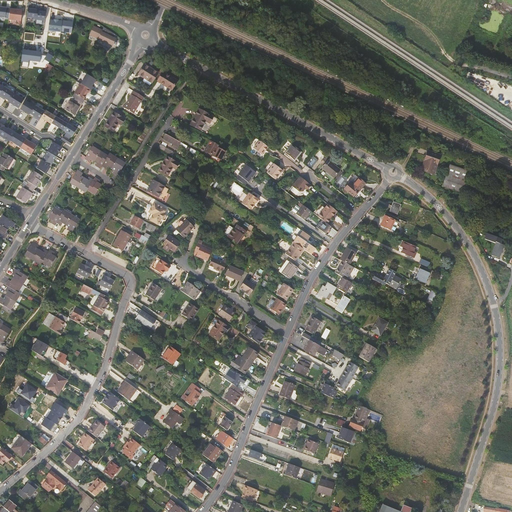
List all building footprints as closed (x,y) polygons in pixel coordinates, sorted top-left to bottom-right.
[(10,9),(0,6),(0,17),(9,19),(10,9)] [(22,10),(10,9),(9,19),(9,20),(21,21),(22,10)] [(37,10),(27,9),(26,18),(35,19),(36,11),(37,10)] [(35,19),(35,20),(45,21),(46,13),(36,11),(35,19)] [(74,18),(63,16),(62,25),(72,28),(74,18)] [(54,21),(50,20),(48,31),(61,33),(62,25),(62,22),(58,21),(54,20),(54,21)] [(113,46),(118,37),(115,34),(104,27),(103,30),(94,26),(89,36),(113,46)] [(35,34),(25,32),(24,40),(34,41),(35,34)] [(21,48),(19,67),(45,68),(54,55),(41,51),(21,48)] [(146,76),(153,81),(159,73),(145,64),(139,74),(145,78),(146,76)] [(157,80),(172,91),(179,82),(163,71),(157,80)] [(466,79),(487,90),(486,90),(488,90),(490,91),(496,94),(498,95),(499,93),(500,86),(496,84),(497,82),(492,80),(480,78),(472,74),(470,73),(466,79)] [(96,80),(87,74),(81,84),(91,89),(96,80)] [(75,93),(84,99),(87,92),(88,93),(91,89),(81,84),(75,93)] [(14,93),(4,87),(0,93),(0,96),(3,98),(3,97),(5,98),(9,101),(14,93)] [(124,107),(133,113),(141,101),(142,101),(144,98),(134,90),(131,94),(132,95),(124,107)] [(8,102),(19,108),(24,100),(14,93),(9,101),(8,102)] [(83,102),(75,98),(73,102),(70,100),(65,109),(74,114),(76,110),(78,111),(83,102)] [(26,101),(20,109),(30,115),(30,114),(35,106),(26,101)] [(35,119),(39,121),(40,119),(45,111),(36,105),(35,106),(30,114),(34,116),(36,117),(35,119)] [(45,111),(40,119),(44,121),(45,120),(51,124),(52,123),(56,116),(46,110),(45,111)] [(105,126),(113,131),(118,123),(121,124),(124,118),(114,112),(105,126)] [(195,128),(207,135),(212,126),(215,127),(218,121),(203,113),(195,128)] [(52,123),(63,130),(68,124),(56,116),(52,123)] [(68,124),(63,130),(72,136),(77,129),(68,124)] [(7,129),(4,127),(0,133),(0,135),(10,142),(10,141),(15,133),(8,128),(7,129)] [(26,139),(15,133),(10,141),(21,147),(26,139)] [(181,143),(166,134),(164,139),(179,148),(181,143)] [(71,145),(73,142),(63,136),(61,139),(71,145)] [(21,148),(31,154),(37,146),(26,139),(21,147),(21,148)] [(259,140),(258,142),(264,147),(266,149),(268,147),(259,140)] [(48,152),(57,157),(62,148),(54,142),(48,152)] [(218,147),(208,142),(203,151),(219,160),(224,151),(218,147)] [(264,147),(258,142),(253,148),(262,155),(266,149),(264,147)] [(287,152),(295,158),(301,150),(293,143),(287,152)] [(108,156),(92,146),(85,158),(90,161),(91,159),(97,162),(96,165),(101,168),(102,165),(107,168),(109,166),(115,170),(113,172),(118,175),(123,166),(125,163),(109,153),(108,156)] [(423,170),(434,174),(441,154),(429,150),(425,160),(427,161),(423,170)] [(47,152),(42,160),(51,165),(52,166),(57,157),(47,152)] [(14,159),(5,153),(1,158),(0,158),(0,168),(4,171),(6,168),(8,169),(14,159)] [(158,171),(171,179),(180,165),(168,157),(158,171)] [(323,159),(322,160),(324,161),(338,172),(339,171),(323,159)] [(51,165),(42,160),(37,168),(46,174),(49,170),(48,169),(49,167),(51,165)] [(324,161),(322,160),(317,166),(333,179),(338,172),(324,161)] [(239,174),(249,181),(251,178),(252,175),(253,176),(256,172),(246,164),(244,167),(243,167),(242,167),(241,167),(240,167),(240,168),(239,168),(239,169),(239,170),(240,170),(240,171),(238,174),(239,174)] [(267,172),(275,179),(282,171),(273,164),(267,172)] [(443,186),(493,204),(497,192),(466,181),(470,172),(450,165),(443,186)] [(28,185),(35,190),(37,186),(38,187),(41,182),(40,182),(43,176),(34,171),(28,181),(30,182),(28,185)] [(69,182),(85,192),(87,189),(94,194),(100,185),(97,183),(98,181),(94,178),(92,180),(87,177),(86,180),(80,176),(81,174),(76,171),(69,182)] [(236,179),(245,185),(248,181),(248,182),(249,181),(239,174),(236,179)] [(311,185),(300,176),(292,186),(299,192),(303,191),(306,187),(308,188),(311,185)] [(360,178),(354,184),(361,189),(366,183),(360,178)] [(148,191),(159,197),(164,187),(153,181),(149,189),(148,191)] [(229,190),(243,200),(248,191),(234,181),(229,190)] [(361,189),(354,184),(354,185),(351,182),(345,188),(354,196),(359,190),(360,190),(361,189)] [(33,193),(35,190),(28,185),(26,188),(24,187),(17,197),(27,203),(30,198),(31,199),(34,194),(33,193)] [(164,187),(159,197),(163,200),(169,189),(164,187)] [(241,203),(249,208),(251,208),(253,205),(253,203),(254,202),(256,203),(258,199),(248,192),(241,203)] [(167,206),(151,197),(143,213),(146,215),(149,216),(159,222),(167,206)] [(402,201),(394,198),(389,212),(397,215),(397,214),(398,214),(400,209),(399,209),(402,201)] [(318,216),(328,224),(331,219),(330,218),(336,210),(328,204),(318,216)] [(312,211),(303,205),(299,210),(296,214),(305,220),(312,211)] [(67,229),(72,232),(79,220),(63,210),(61,213),(53,208),(48,218),(50,219),(49,222),(54,225),(56,222),(61,225),(62,223),(68,226),(67,229)] [(0,221),(0,224),(8,229),(10,226),(13,228),(16,223),(4,215),(0,221)] [(142,220),(134,215),(129,224),(138,229),(142,220)] [(381,225),(391,229),(395,220),(385,216),(381,225)] [(176,230),(184,238),(189,233),(188,232),(194,226),(187,219),(176,230)] [(6,232),(8,229),(0,224),(0,234),(6,238),(9,233),(6,232)] [(223,236),(227,238),(233,230),(229,227),(223,236)] [(233,230),(227,238),(236,245),(242,237),(243,237),(246,234),(237,227),(234,231),(233,230)] [(332,228),(329,234),(333,236),(337,230),(332,228)] [(303,248),(311,254),(315,248),(309,243),(312,239),(309,237),(310,236),(302,230),(299,234),(298,236),(297,235),(293,241),(294,242),(303,248)] [(113,245),(125,252),(133,238),(121,231),(113,245)] [(166,242),(164,245),(169,249),(174,253),(177,249),(176,249),(180,243),(168,235),(164,241),(166,242)] [(504,246),(501,245),(503,241),(496,238),(494,245),(495,245),(491,255),(500,258),(504,246)] [(414,251),(416,246),(400,240),(398,245),(404,247),(402,253),(414,257),(416,252),(414,251)] [(24,255),(40,265),(42,262),(50,267),(55,257),(53,256),(54,253),(49,250),(47,253),(42,250),(41,252),(35,248),(36,246),(31,243),(24,255)] [(285,254),(295,260),(302,250),(293,243),(285,254)] [(208,260),(212,250),(201,245),(198,252),(196,256),(204,259),(208,260)] [(354,251),(344,247),(341,253),(350,258),(354,251)] [(350,258),(341,253),(338,258),(342,261),(348,263),(350,258)] [(223,272),(226,264),(223,262),(213,259),(210,266),(216,268),(215,270),(219,271),(220,270),(223,272)] [(281,273),(289,262),(286,260),(278,271),(281,273)] [(156,270),(163,276),(166,271),(168,272),(171,267),(162,261),(156,270)] [(342,277),(349,264),(348,263),(342,261),(335,273),(342,277)] [(297,267),(289,262),(281,273),(289,279),(297,267)] [(78,273),(89,279),(93,270),(90,269),(90,268),(86,266),(82,265),(78,273)] [(239,282),(244,272),(229,266),(225,276),(239,282)] [(415,278),(425,283),(430,272),(420,268),(415,278)] [(0,298),(0,304),(9,310),(19,294),(17,293),(18,291),(17,291),(26,277),(14,269),(11,275),(14,276),(10,282),(8,281),(5,285),(7,287),(4,292),(6,294),(3,300),(0,298)] [(372,279),(385,286),(386,283),(394,287),(399,278),(395,276),(394,276),(387,273),(385,277),(376,272),(373,278),(372,279)] [(99,284),(110,290),(114,282),(111,280),(111,279),(107,277),(106,278),(103,276),(99,284)] [(346,293),(352,283),(343,277),(337,288),(346,293)] [(240,288),(250,295),(255,287),(245,280),(240,288)] [(330,297),(336,287),(327,282),(324,287),(322,285),(318,293),(321,295),(337,305),(336,306),(343,311),(350,299),(343,295),(342,297),(343,298),(340,303),(330,297)] [(147,295),(155,301),(163,289),(154,283),(149,291),(149,292),(147,295)] [(183,293),(193,300),(199,291),(193,287),(188,283),(184,289),(185,290),(183,293)] [(276,294),(286,301),(293,290),(284,284),(276,294)] [(94,306),(104,312),(108,305),(107,305),(109,302),(107,300),(99,296),(94,306)] [(279,315),(286,305),(277,299),(270,309),(279,315)] [(181,316),(191,322),(199,310),(189,304),(181,316)] [(218,315),(229,322),(235,314),(224,306),(218,315)] [(69,318),(77,323),(84,312),(75,307),(69,318)] [(135,319),(151,329),(157,320),(142,310),(135,319)] [(45,326),(56,334),(59,330),(57,329),(62,322),(52,315),(45,326)] [(306,330),(314,335),(321,321),(312,316),(307,326),(308,326),(306,330)] [(370,330),(379,335),(387,322),(378,317),(370,330)] [(209,335),(218,341),(224,333),(225,334),(229,329),(219,322),(209,335)] [(0,341),(1,342),(8,330),(0,325),(0,341)] [(251,325),(244,335),(248,338),(255,327),(251,325)] [(248,338),(258,345),(261,341),(261,340),(265,334),(255,327),(248,338)] [(100,341),(102,337),(95,333),(92,331),(88,337),(92,339),(93,337),(100,341)] [(43,357),(50,345),(38,338),(31,350),(43,357)] [(304,350),(313,355),(316,351),(324,355),(326,350),(309,340),(304,350)] [(359,356),(368,362),(376,349),(367,343),(359,356)] [(163,358),(173,365),(181,353),(171,346),(163,358)] [(243,358),(252,365),(259,355),(249,348),(243,358)] [(341,358),(343,355),(334,349),(332,353),(341,358)] [(66,365),(69,360),(66,359),(68,355),(61,351),(56,359),(66,365)] [(126,361),(137,370),(144,360),(132,351),(129,354),(130,355),(126,361)] [(246,374),(252,365),(243,358),(240,357),(236,362),(234,361),(232,365),(246,374)] [(308,365),(310,362),(301,358),(300,357),(294,370),(305,375),(309,365),(308,365)] [(344,373),(352,378),(358,367),(353,364),(350,362),(345,369),(346,370),(344,373)] [(230,368),(224,378),(234,385),(244,391),(250,381),(230,368)] [(53,376),(64,384),(66,380),(55,373),(53,376)] [(57,395),(64,384),(53,376),(46,388),(57,395)] [(344,391),(350,381),(347,379),(342,376),(342,377),(341,376),(336,386),(336,387),(344,391)] [(221,381),(229,387),(231,384),(223,378),(221,381)] [(17,384),(23,388),(26,384),(20,380),(17,384)] [(284,380),(278,395),(289,398),(294,384),(284,380)] [(115,392),(127,401),(135,389),(124,381),(115,392)] [(182,398),(192,405),(196,400),(195,399),(197,397),(198,397),(200,394),(198,392),(200,389),(192,383),(182,398)] [(321,392),(334,399),(338,392),(334,389),(334,388),(325,383),(325,384),(321,392)] [(242,397),(245,392),(244,391),(234,385),(225,398),(235,405),(241,396),(242,397)] [(105,400),(103,404),(112,411),(120,400),(110,393),(107,397),(105,400)] [(59,414),(68,422),(75,415),(47,397),(44,402),(60,414),(59,414)] [(178,405),(175,410),(181,414),(185,410),(178,405)] [(360,430),(368,409),(359,406),(355,414),(353,418),(352,417),(349,425),(360,430)] [(175,429),(184,418),(173,410),(171,413),(173,415),(167,424),(175,429)] [(226,429),(232,421),(225,416),(224,417),(219,424),(226,429)] [(285,416),(281,426),(294,430),(298,421),(285,416)] [(336,425),(342,427),(345,421),(338,418),(336,422),(336,425)] [(88,431),(97,437),(105,427),(96,420),(91,427),(91,426),(88,431)] [(141,420),(138,424),(136,427),(133,431),(142,438),(150,427),(141,420)] [(270,426),(268,430),(267,430),(265,435),(276,439),(281,426),(272,422),(270,426)] [(355,432),(342,427),(338,439),(351,443),(355,432)] [(227,446),(233,438),(221,430),(218,428),(216,430),(219,433),(215,438),(227,446)] [(80,445),(87,450),(95,440),(85,433),(82,437),(83,438),(79,444),(80,445)] [(38,440),(45,445),(49,439),(43,434),(38,440)] [(13,446),(23,454),(27,449),(26,448),(30,443),(21,436),(13,446)] [(125,448),(132,455),(140,445),(133,439),(129,443),(125,448)] [(314,453),(318,443),(308,439),(305,447),(304,447),(303,449),(314,453)] [(207,457),(212,461),(216,456),(215,455),(220,448),(211,441),(202,453),(207,457)] [(173,460),(181,449),(173,443),(165,454),(173,460)] [(22,455),(23,454),(13,446),(12,447),(22,455)] [(1,449),(11,457),(12,456),(3,447),(1,449)] [(129,459),(132,455),(125,448),(121,453),(129,459)] [(328,459),(340,463),(344,452),(331,448),(328,459)] [(7,462),(11,457),(1,449),(0,450),(0,462),(2,464),(6,461),(7,462)] [(246,456),(256,460),(259,453),(249,449),(246,456)] [(73,468),(81,457),(73,451),(65,462),(73,468)] [(151,469),(160,476),(164,471),(164,470),(167,465),(159,459),(151,469)] [(110,468),(116,472),(120,468),(111,461),(108,466),(110,468)] [(214,474),(216,470),(207,463),(199,473),(207,479),(211,475),(212,473),(214,474)] [(295,479),(299,467),(289,463),(285,474),(295,479)] [(112,478),(116,472),(110,468),(108,466),(104,471),(112,478)] [(276,471),(265,467),(260,480),(274,486),(278,477),(275,476),(276,471)] [(50,470),(47,474),(50,476),(56,481),(63,487),(66,484),(50,470)] [(61,490),(63,487),(56,481),(50,476),(48,479),(47,478),(42,484),(43,485),(49,490),(50,491),(54,485),(61,490)] [(98,493),(105,484),(98,478),(90,487),(90,486),(87,490),(95,496),(97,493),(98,493)] [(146,491),(151,485),(141,478),(137,484),(146,491)] [(316,491),(330,495),(334,483),(320,479),(316,491)] [(200,494),(202,496),(205,491),(193,481),(187,488),(193,493),(198,497),(200,494)] [(254,499),(257,490),(244,485),(243,489),(245,489),(243,494),(254,499)] [(27,498),(31,501),(37,493),(29,487),(23,495),(24,496),(23,497),(26,499),(27,498)] [(10,500),(4,507),(9,511),(17,511),(14,509),(16,506),(10,500)] [(184,511),(185,511),(170,500),(164,507),(169,511),(168,511),(184,511)] [(233,500),(228,510),(233,511),(238,511),(242,505),(233,500)] [(93,505),(99,510),(102,507),(96,502),(93,505)]
